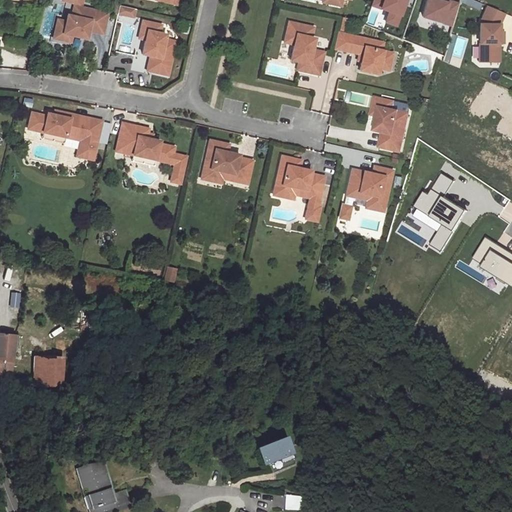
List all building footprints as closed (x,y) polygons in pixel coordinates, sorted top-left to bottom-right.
[(404,0),(380,0),(377,10),(387,13),(384,23),(395,27),(404,0)] [(439,23),(445,4),(432,0),(425,0),(420,18),(439,23)] [(445,2),(445,4),(439,23),(449,27),(456,5),(445,2)] [(65,21),(57,20),(54,32),(71,36),(86,39),(88,31),(89,26),(104,30),(108,13),(73,6),(71,16),(67,15),(65,21)] [(116,14),(133,17),(134,9),(117,6),(116,14)] [(499,32),(499,26),(504,14),(488,7),(479,25),(479,62),(498,62),(499,44),(499,32)] [(142,21),(138,38),(145,40),(149,22),(142,21)] [(159,33),(161,25),(149,22),(145,40),(142,54),(150,56),(154,57),(151,71),(168,75),(175,41),(164,39),(165,35),(159,33)] [(293,23),(288,22),(284,42),(294,44),(296,35),(291,34),(293,23)] [(311,38),(313,27),(293,23),(291,34),(296,35),(294,44),(290,60),(298,62),(303,63),(301,71),(319,75),(324,52),(312,50),(314,38),(311,38)] [(71,36),(54,32),(53,38),(70,42),(71,36)] [(383,42),(338,33),(335,48),(359,54),(362,55),(361,61),(359,70),(377,74),(379,68),(380,63),(390,66),(392,53),(381,50),(383,42)] [(380,99),(374,97),(370,115),(377,116),(380,99)] [(386,133),(383,148),(399,151),(407,113),(391,110),(393,101),(380,99),(377,116),(374,130),(381,132),(386,133)] [(46,116),(31,113),(28,125),(43,129),(42,132),(43,132),(65,137),(66,134),(80,137),(79,140),(78,146),(84,148),(82,157),(93,160),(101,121),(64,113),(63,117),(53,115),(47,114),(46,116)] [(148,129),(122,123),(115,151),(126,153),(127,150),(133,151),(133,155),(155,160),(156,156),(171,160),(172,154),(174,147),(159,144),(159,141),(151,140),(146,138),(147,134),(148,129)] [(43,132),(41,138),(63,143),(65,137),(43,132)] [(223,143),(209,140),(201,174),(222,178),(223,172),(233,174),(232,180),(247,184),(252,160),(238,157),(238,155),(227,152),(221,151),(223,143)] [(182,171),(185,157),(172,154),(171,160),(156,156),(155,160),(174,164),(170,182),(175,183),(177,176),(175,176),(176,170),(182,171)] [(155,160),(133,155),(131,161),(153,166),(155,160)] [(295,159),(281,156),(273,190),(294,194),(309,198),(319,200),(324,177),(310,173),(310,171),(299,168),(293,167),(295,159)] [(371,174),(351,169),(345,195),(357,198),(358,193),(367,195),(366,200),(365,203),(383,207),(391,170),(378,167),(377,175),(371,174)] [(223,172),(222,178),(232,180),(233,174),(223,172)] [(201,174),(200,179),(221,183),(222,178),(201,174)] [(433,190),(445,197),(455,182),(443,174),(433,190)] [(273,190),(272,195),(293,199),(294,194),(273,190)] [(433,190),(429,196),(423,192),(415,206),(420,210),(432,217),(445,197),(433,190)] [(466,211),(445,197),(432,217),(444,224),(454,231),(466,211)] [(319,200),(309,198),(305,218),(309,219),(312,205),(317,206),(319,200)] [(383,207),(365,203),(364,208),(382,212),(383,207)] [(340,204),(336,219),(347,221),(351,206),(340,204)] [(312,205),(309,219),(317,221),(320,206),(317,206),(312,205)] [(454,231),(444,224),(431,245),(441,251),(454,231)] [(473,259),(484,265),(492,252),(511,263),(511,254),(486,238),(473,259)] [(511,263),(492,252),(484,265),(511,283),(511,263)] [(18,307),(19,294),(12,293),(10,306),(18,307)] [(32,382),(32,358),(13,358),(15,334),(0,332),(0,384),(14,386),(14,381),(32,382)] [(63,359),(32,358),(32,382),(62,383),(63,359)] [(284,436),(256,448),(263,464),(290,452),(284,436)] [(74,467),(87,511),(122,511),(133,509),(128,493),(115,496),(103,459),(74,467)] [(284,510),(297,510),(297,496),(285,496),(284,510)]
